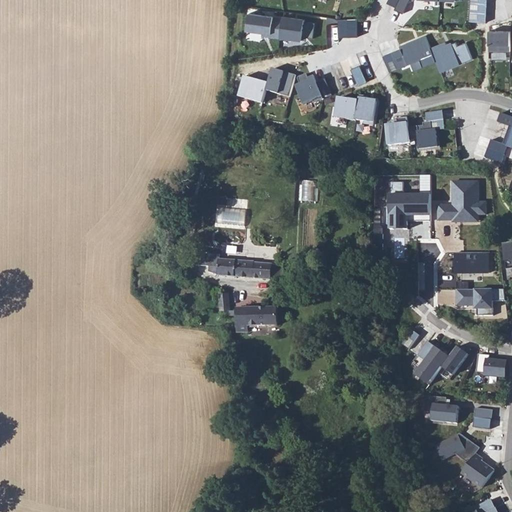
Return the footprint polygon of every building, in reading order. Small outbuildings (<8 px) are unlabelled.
[(409,0),(399,0),(396,7),(395,9),(404,13),(409,0)] [(488,3),(470,2),(470,12),(487,13),(488,3)] [(487,22),(487,13),(470,12),(469,21),(487,22)] [(270,37),(281,38),(284,18),(249,13),(247,31),(263,33),(271,34),(270,37)] [(281,38),(281,39),(293,41),(293,39),(303,40),(308,41),(308,38),(314,39),(316,23),(305,21),(305,20),(284,17),(284,18),(281,38)] [(339,19),(339,37),(349,37),(348,19),(339,19)] [(357,19),(348,19),(349,37),(358,37),(357,19)] [(511,31),(489,31),(489,51),(511,51),(511,31)] [(437,61),(431,48),(426,36),(400,47),(401,49),(392,53),(399,69),(422,59),(425,66),(437,61)] [(446,42),(431,48),(437,61),(441,72),(473,59),(467,43),(458,46),(457,42),(453,44),(451,41),(446,42)] [(361,65),(352,69),(359,85),(367,81),(361,65)] [(290,97),(297,75),(273,68),(271,78),(267,90),(290,97)] [(315,103),(324,99),(317,83),(314,75),(309,77),(307,73),(299,77),(298,79),(301,85),(297,86),(305,104),(314,101),(315,103)] [(267,90),(271,78),(262,76),(261,81),(245,76),(240,96),(264,103),(267,90)] [(317,83),(324,99),(333,96),(326,79),(317,83)] [(369,97),(360,95),(359,101),(356,120),(365,121),(365,123),(374,125),(377,102),(376,100),(369,99),(369,97)] [(356,120),(359,101),(339,98),(336,117),(356,120)] [(431,122),(445,120),(444,111),(426,113),(427,122),(431,122)] [(510,126),(511,126),(511,116),(501,113),(498,122),(510,126)] [(409,127),(408,117),(397,118),(398,124),(387,125),(389,146),(411,144),(411,140),(409,127)] [(433,130),(436,130),(446,129),(445,120),(431,122),(433,130)] [(418,126),(409,127),(411,140),(419,139),(420,149),(439,147),(436,130),(433,130),(431,122),(427,122),(424,123),(424,127),(418,128),(418,126)] [(503,144),(508,145),(511,134),(511,126),(510,126),(503,144)] [(489,149),(505,154),(508,146),(508,145),(503,144),(492,140),(489,149)] [(505,154),(489,149),(485,157),(502,163),(505,154)] [(317,181),(303,181),(303,202),(317,202),(317,181)] [(479,182),(454,182),(454,205),(439,206),(440,220),(454,219),(454,217),(487,216),(487,202),(479,202),(479,182)] [(410,217),(432,218),(432,193),(403,194),(403,183),(390,183),(390,230),(410,230),(410,217)] [(174,211),(159,241),(173,248),(187,217),(174,211)] [(405,232),(389,232),(389,239),(384,239),(384,245),(382,245),(382,271),(412,270),(411,240),(405,240),(405,232)] [(219,258),(221,258),(221,254),(199,252),(199,264),(218,265),(219,258)] [(490,273),(489,252),(456,253),(456,273),(490,273)] [(217,275),(235,276),(236,259),(221,258),(219,258),(218,265),(217,275)] [(235,276),(272,278),(273,264),(273,262),(236,259),(235,276)] [(273,264),(272,278),(282,279),(283,265),(273,264)] [(505,290),(457,290),(458,306),(477,306),(478,315),(495,314),(494,310),(496,310),(496,301),(506,301),(505,290)] [(229,292),(218,293),(220,309),(230,309),(229,292)] [(248,331),(248,324),(278,324),(278,305),(236,306),(236,331),(248,331)] [(402,344),(410,349),(420,335),(412,330),(402,344)] [(415,376),(429,386),(443,367),(450,357),(428,341),(420,352),(418,355),(426,361),(415,376)] [(450,357),(443,367),(454,375),(469,354),(458,346),(450,357)] [(507,378),(508,361),(490,360),(491,356),(479,354),(478,373),(485,373),(485,376),(507,378)] [(434,421),(458,423),(459,407),(449,406),(449,398),(428,396),(427,410),(435,411),(434,421)] [(481,409),(480,418),(492,419),(493,410),(481,409)] [(491,428),(492,419),(480,418),(475,417),(474,427),(491,428)] [(458,434),(436,445),(443,461),(456,454),(467,462),(478,446),(467,438),(462,441),(458,434)] [(476,454),(480,448),(478,446),(467,462),(469,464),(476,454)] [(483,459),(476,454),(469,464),(462,473),(482,487),(495,471),(481,461),(483,459)] [(486,511),(496,507),(492,499),(476,506),(479,511),(486,511)]
